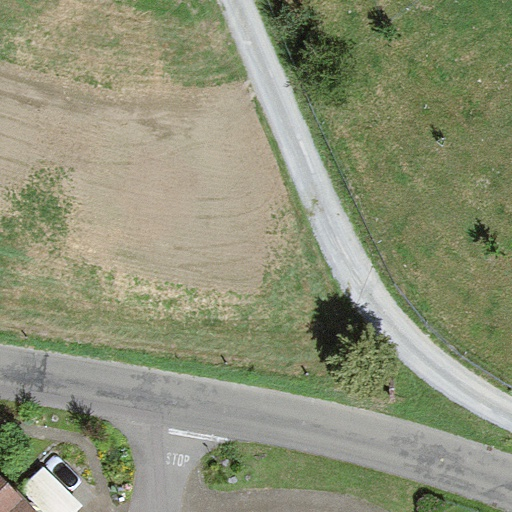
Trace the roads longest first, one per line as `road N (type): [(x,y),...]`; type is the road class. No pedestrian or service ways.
road 1 (track): [(511,411),(463,386),(403,338),(362,288),(229,0)]
road 2 (tertiary): [(172,409),(402,453),(511,488)]
road 3 (tertiary): [(0,378),(172,409)]
